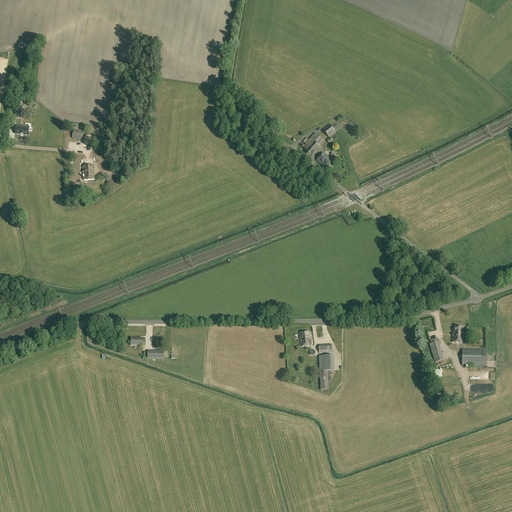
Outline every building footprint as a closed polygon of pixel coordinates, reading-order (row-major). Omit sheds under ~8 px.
[(15,108),(14,117),(24,118),(25,109),(15,108)] [(336,133),(335,132),(340,128),(338,124),(332,128),(330,125),(323,130),(329,138),(336,133)] [(28,136),(29,127),(16,126),(15,134),(28,136)] [(83,131),(74,130),(72,138),(82,140),(83,131)] [(320,147),(319,146),(323,140),(315,133),(309,140),(307,138),(303,142),(305,144),(304,146),(303,145),(301,146),(306,151),(303,154),(309,159),(320,147)] [(316,161),(322,165),(329,157),(323,153),(316,161)] [(327,170),(334,162),(329,157),(322,165),(327,170)] [(95,180),(95,173),(94,173),(94,165),(83,166),(84,180),(95,180)] [(463,343),(463,327),(453,327),(452,342),(463,343)] [(311,345),(311,339),(309,339),(308,332),(299,333),(301,347),(311,345)] [(431,344),(429,344),(435,363),(444,360),(438,342),(437,338),(430,340),(431,344)] [(319,345),(319,353),(332,353),(332,345),(319,345)] [(486,366),(486,350),(463,350),(462,365),(486,366)] [(164,359),(164,351),(148,351),(148,359),(164,359)] [(328,371),(333,371),(332,356),(319,356),(321,390),(328,390),(328,371)]
